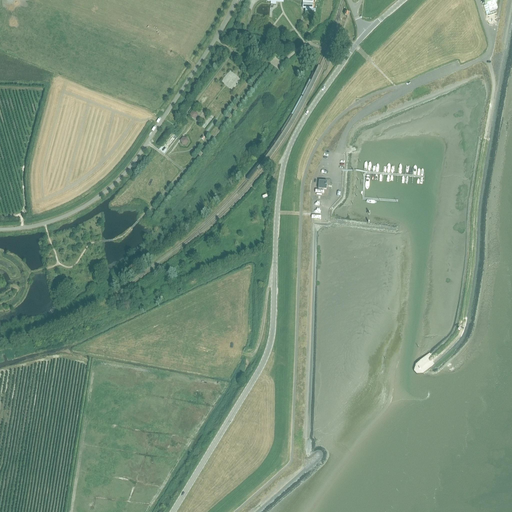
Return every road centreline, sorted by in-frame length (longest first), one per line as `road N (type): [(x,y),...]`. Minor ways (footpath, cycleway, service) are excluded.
road 1 (tertiary): [(171,511),(267,342),(285,157),(366,31)]
road 2 (unclassified): [(0,226),(68,214),(123,172),(236,0)]
road 3 (track): [(427,0),(317,121),(296,168),(293,213)]
road 4 (unclassified): [(403,89),(351,121),(319,213)]
